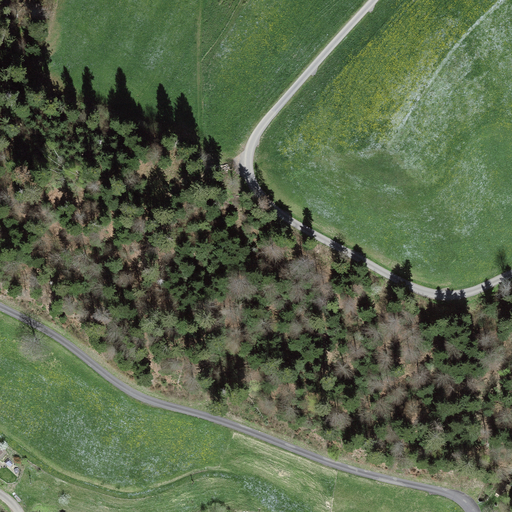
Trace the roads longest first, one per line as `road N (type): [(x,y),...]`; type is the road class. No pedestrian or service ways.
road 1 (track): [(375,0),(254,138),(248,163),(255,186),(283,213),(406,283),(451,292),(511,274)]
road 2 (track): [(472,511),(440,490),(357,471),(140,396),(0,307)]
